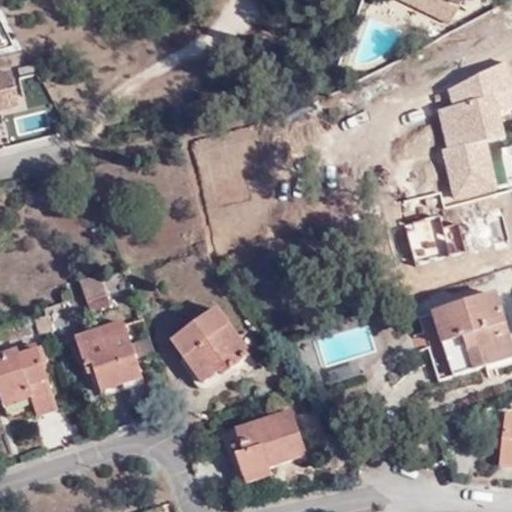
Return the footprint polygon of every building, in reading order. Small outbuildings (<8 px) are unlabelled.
[(399,0),(454,25),(465,0),(399,0)] [(511,109),(511,83),(506,61),(446,88),(449,105),(434,110),(444,146),(438,148),(452,200),(496,188),(484,143),(504,139),(500,118),(511,109)] [(16,71),(0,75),(0,109),(24,104),(16,71)] [(442,228),(439,216),(404,225),(416,268),(467,254),(459,224),(442,228)] [(109,293),(133,286),(130,271),(105,280),(103,276),(82,284),(88,300),(109,293)] [(109,293),(88,300),(92,311),(113,304),(109,293)] [(511,359),(511,346),(496,295),(432,315),(451,378),(511,359)] [(170,304),(155,315),(167,331),(182,320),(170,304)] [(253,354),(219,308),(173,343),(204,385),(221,372),(224,376),(253,354)] [(144,380),(123,325),(77,340),(88,372),(97,368),(106,392),(144,380)] [(39,349),(20,356),(18,351),(0,357),(0,395),(4,409),(33,399),(38,416),(59,409),(39,349)] [(229,452),(239,480),(272,469),(309,457),(294,413),(238,430),(243,447),(229,452)] [(511,417),(505,416),(499,468),(511,469),(511,417)] [(272,469),(239,480),(240,488),(275,477),(272,469)]
